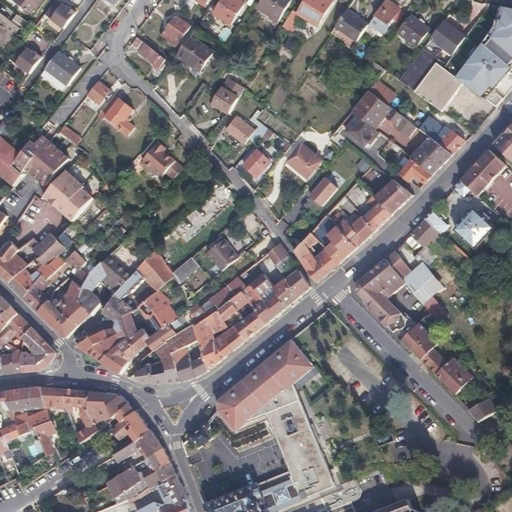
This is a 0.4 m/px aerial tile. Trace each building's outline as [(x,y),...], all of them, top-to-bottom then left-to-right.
[(32,13),(42,0),(16,0),(32,13)] [(118,0),(99,0),(99,1),(110,10),(118,0)] [(242,0),(224,0),(216,14),(232,25),(246,3),(242,0)] [(291,0),(267,0),(262,9),(280,20),(291,0)] [(305,0),(298,13),(293,10),(283,27),(291,32),(294,28),(292,27),(299,14),(318,26),(333,2),(330,0),(305,0)] [(397,25),(406,13),(388,0),(385,0),(375,15),(388,25),(391,21),(397,25)] [(64,3),(52,19),(65,29),(78,12),(70,6),(69,7),(64,3)] [(511,9),(504,8),(500,27),(511,35),(511,9)] [(368,25),(369,24),(348,9),(337,25),(358,40),(368,25)] [(28,22),(17,13),(10,21),(2,14),(0,16),(0,45),(4,48),(20,29),(22,30),(28,22)] [(191,26),(176,15),(162,37),(176,47),(191,26)] [(388,25),(375,15),(369,24),(368,25),(382,35),(388,25)] [(413,16),(400,33),(418,47),(430,30),(413,16)] [(211,24),(203,20),(199,27),(206,31),(211,24)] [(466,38),(444,23),(430,40),(454,56),(466,38)] [(484,44),(479,51),(511,77),(511,35),(500,27),(499,34),(487,47),(484,44)] [(192,34),(179,53),(203,70),(216,50),(192,34)] [(138,37),(131,45),(162,71),(165,65),(162,63),(165,59),(138,37)] [(29,48),(17,63),(31,74),(44,57),(34,50),(33,51),(29,48)] [(400,81),(442,112),(464,83),(458,79),(445,69),(448,64),(424,48),(400,81)] [(61,50),(42,74),(63,91),(81,67),(61,50)] [(511,88),(511,77),(479,51),(458,79),(464,83),(496,107),(511,88)] [(382,76),(386,71),(372,60),(368,65),(382,76)] [(101,103),(111,90),(100,81),(90,94),(101,103)] [(370,90),(388,104),(396,94),(378,81),(370,90)] [(210,107),(227,118),(237,103),(243,92),(237,88),(235,90),(227,85),(222,93),(219,92),(210,107)] [(406,137),(416,125),(388,104),(370,90),(361,101),(353,111),(359,116),(376,129),(386,118),(397,126),(395,129),(406,137)] [(135,110),(116,95),(104,112),(109,116),(108,117),(122,128),(120,131),(129,138),(136,129),(127,121),(135,110)] [(238,116),(226,130),(244,144),(248,139),(254,144),(260,134),(238,116)] [(372,145),(381,133),(376,129),(359,116),(347,132),(367,147),(370,144),(372,145)] [(430,137),(453,154),(466,141),(446,127),(444,130),(429,119),(421,129),(430,137)] [(82,140),(64,127),(60,132),(79,145),(82,140)] [(511,127),(507,133),(496,145),(511,159),(511,127)] [(268,128),(259,138),(271,148),(280,137),(268,128)] [(20,157),(13,166),(24,175),(29,170),(47,186),(70,158),(45,135),(37,144),(33,140),(20,157)] [(414,160),(433,175),(453,154),(430,137),(413,158),(414,160)] [(13,166),(20,157),(0,138),(0,172),(5,177),(6,176),(16,185),(24,175),(13,166)] [(173,179),(185,168),(165,150),(167,148),(160,141),(143,160),(161,177),(166,172),(173,179)] [(282,147),(287,152),(291,146),(286,142),(282,147)] [(300,147),(285,164),(304,181),(319,164),(300,147)] [(508,166),(491,150),(476,166),(463,181),(473,190),(477,194),(479,196),(493,181),(508,166)] [(256,151),(243,166),(257,179),(270,163),(256,151)] [(406,169),(414,160),(413,158),(408,154),(400,164),(406,169)] [(415,175),(425,183),(433,175),(414,160),(406,169),(403,174),(411,181),(415,175)] [(376,190),(387,181),(375,167),(364,175),(376,190)] [(88,186),(68,170),(47,196),(55,203),(57,201),(79,218),(97,197),(86,188),(88,186)] [(323,205),(338,187),(327,177),(311,195),(323,205)] [(413,195),(392,178),(375,197),(393,214),(413,195)] [(473,190),(463,181),(454,190),(464,200),(473,190)] [(479,196),(477,194),(474,197),(480,202),(483,199),(479,196)] [(366,220),(376,231),(393,214),(375,197),(374,196),(367,202),(372,207),(375,210),(372,213),(366,220)] [(350,216),(356,212),(348,197),(341,200),(350,216)] [(29,201),(32,214),(42,211),(40,199),(29,201)] [(0,205),(0,210),(8,216),(11,205),(4,200),(0,205)] [(100,215),(105,210),(100,205),(95,209),(100,215)] [(455,230),(475,248),(495,228),(487,220),(488,219),(484,214),(482,216),(475,209),(455,230)] [(428,219),(442,233),(450,225),(435,211),(428,219)] [(328,216),(358,248),(362,245),(376,231),(366,220),(364,217),(353,227),(339,212),(335,216),(331,212),(328,216)] [(328,250),(340,263),(358,248),(328,216),(313,233),(320,241),(328,250)] [(428,219),(412,235),(426,249),(442,233),(428,219)] [(313,233),(296,251),(296,252),(317,283),(340,263),(328,250),(317,259),(311,249),(320,241),(313,233)] [(48,267),(50,264),(71,244),(63,236),(59,240),(53,234),(41,245),(35,239),(29,243),(42,256),(39,259),(41,261),(45,264),(48,267)] [(426,249),(412,235),(406,242),(420,256),(426,249)] [(213,259),(229,246),(224,240),(208,253),(213,259)] [(0,253),(0,272),(11,282),(26,268),(31,263),(21,249),(13,242),(6,246),(0,253)] [(289,256),(281,244),(270,253),(278,265),(289,256)] [(239,259),(229,246),(213,259),(223,272),(239,259)] [(172,273),(163,259),(157,250),(132,277),(123,287),(115,295),(109,306),(103,312),(117,322),(132,313),(137,311),(126,300),(129,298),(127,296),(144,278),(157,293),(160,290),(174,276),(172,273)] [(74,281),(82,286),(91,276),(80,271),(89,262),(77,251),(68,260),(79,271),(74,281)] [(397,251),(389,260),(404,280),(413,272),(397,251)] [(292,257),(289,256),(278,265),(284,273),(289,269),(294,275),(301,270),(292,257)] [(93,314),(103,302),(98,296),(92,292),(100,281),(101,282),(108,274),(123,287),(132,277),(115,262),(110,257),(91,276),(82,286),(86,289),(82,301),(93,314)] [(198,266),(191,257),(172,273),(174,276),(178,282),(198,266)] [(389,260),(362,282),(359,294),(403,339),(415,327),(388,299),(408,284),(404,280),(389,260)] [(426,262),(413,272),(404,280),(408,284),(422,302),(432,294),(444,284),(426,262)] [(11,282),(24,296),(44,275),(49,279),(57,272),(50,264),(48,267),(45,264),(39,269),(32,275),(26,268),(11,282)] [(284,273),(278,265),(275,267),(285,281),(276,288),(289,306),(301,297),(289,280),(284,273)] [(57,287),(68,278),(61,269),(57,272),(49,279),(51,282),(57,287)] [(311,286),(301,270),(294,275),(289,280),(301,297),(310,289),(311,286)] [(101,282),(115,295),(123,287),(108,274),(101,282)] [(289,306),(276,288),(266,274),(253,284),(259,292),(265,300),(256,308),(257,309),(267,323),(289,306)] [(24,296),(40,312),(50,299),(43,292),(51,282),(49,279),(44,275),(24,296)] [(248,288),(240,277),(212,299),(220,310),(232,301),(244,292),(248,288)] [(79,326),(93,314),(82,301),(86,289),(82,286),(74,281),(69,294),(63,299),(66,312),(79,326)] [(253,284),(248,288),(244,292),(248,297),(249,300),(259,292),(253,284)] [(40,312),(54,326),(66,312),(63,299),(60,293),(56,288),(53,290),(50,299),(40,312)] [(156,323),(145,330),(152,341),(171,326),(179,320),(166,301),(167,300),(160,290),(157,293),(142,308),(156,323)] [(239,310),(244,306),(241,303),(248,297),(244,292),(232,301),(239,310)] [(249,300),(256,308),(265,300),(259,292),(249,300)] [(19,314),(0,294),(0,326),(4,330),(19,314)] [(444,309),(432,294),(422,302),(430,312),(435,317),(444,309)] [(232,301),(220,310),(214,315),(218,326),(233,315),(239,310),(232,301)] [(247,340),(267,323),(257,309),(250,315),(245,319),(236,326),(247,340)] [(68,338),(79,326),(66,312),(54,326),(68,338)] [(125,330),(132,341),(141,334),(132,313),(117,322),(116,329),(119,333),(125,330)] [(32,327),(19,314),(4,330),(1,333),(9,340),(17,333),(23,339),(25,337),(32,327)] [(209,318),(212,330),(218,326),(214,315),(209,318)] [(203,348),(214,344),(208,332),(212,330),(209,318),(197,328),(200,340),(202,345),(203,348)] [(403,339),(402,340),(455,394),(472,376),(453,357),(447,363),(432,349),(438,342),(419,323),(415,327),(403,339)] [(171,383),(184,381),(174,354),(186,347),(200,340),(197,328),(196,325),(178,336),(156,351),(164,361),(167,369),(168,373),(156,377),(157,384),(171,383)] [(150,342),(156,351),(178,336),(171,326),(152,341),(145,330),(141,334),(132,341),(135,346),(127,354),(126,352),(122,356),(123,357),(127,358),(131,361),(150,342)] [(233,351),(247,340),(236,326),(224,336),(233,351)] [(57,353),(32,327),(25,337),(27,339),(41,352),(36,358),(31,357),(30,351),(24,352),(26,372),(40,371),(51,365),(57,353)] [(79,345),(86,351),(115,336),(111,330),(103,331),(79,345)] [(101,361),(122,375),(131,361),(127,358),(123,357),(122,356),(126,352),(127,354),(135,346),(132,341),(125,330),(119,333),(115,336),(86,351),(101,361)] [(9,340),(1,333),(0,334),(0,339),(4,344),(9,340)] [(227,356),(233,351),(224,336),(214,344),(217,348),(221,346),(227,356)] [(4,344),(0,339),(0,356),(6,375),(16,374),(14,354),(5,354),(1,347),(4,344)] [(200,340),(186,347),(188,353),(202,345),(200,340)] [(218,363),(227,356),(221,346),(217,348),(214,344),(203,348),(205,356),(209,368),(218,363)] [(320,372),(293,344),(220,405),(219,410),(229,427),(222,433),(236,452),(277,437),(305,503),(321,496),(340,489),(302,406),(298,388),(320,372)] [(210,370),(209,368),(205,356),(192,363),(188,353),(186,347),(174,354),(184,381),(198,377),(210,370)] [(16,374),(26,372),(24,352),(20,350),(14,354),(16,374)] [(140,362),(144,370),(152,365),(149,360),(147,357),(140,362)] [(153,367),(156,377),(168,373),(167,369),(164,361),(153,367)] [(139,383),(157,384),(156,377),(153,367),(152,365),(144,370),(129,378),(139,383)] [(511,387),(503,393),(510,405),(511,403),(511,387)] [(47,407),(42,388),(7,392),(8,401),(12,411),(47,407)] [(66,399),(65,390),(42,388),(47,407),(64,407),(67,422),(74,422),(68,407),(65,402),(66,399)] [(92,411),(91,393),(65,390),(66,399),(65,402),(68,407),(82,409),(82,417),(89,428),(79,435),(83,443),(96,433),(89,412),(92,411)] [(7,392),(0,392),(0,427),(1,427),(0,415),(0,406),(1,408),(5,407),(8,414),(9,414),(12,422),(16,421),(12,411),(8,401),(7,392)] [(117,415),(129,404),(121,396),(91,393),(92,411),(89,412),(96,433),(101,429),(99,424),(110,421),(117,415)] [(470,411),(480,423),(498,411),(491,399),(470,411)] [(141,416),(129,404),(117,415),(120,423),(115,428),(117,429),(114,432),(120,441),(127,436),(128,438),(132,435),(137,442),(145,437),(152,429),(141,416)] [(48,409),(16,421),(16,424),(20,435),(32,430),(32,429),(35,428),(53,422),(48,409)] [(229,427),(219,410),(209,422),(207,422),(205,423),(203,425),(203,429),(195,435),(192,435),(190,436),(190,439),(185,443),(184,445),(188,456),(222,433),(229,427)] [(57,432),(53,422),(35,428),(48,456),(55,452),(49,436),(57,432)] [(0,436),(0,455),(10,450),(6,441),(20,435),(16,424),(1,430),(2,436),(0,436)] [(165,447),(152,429),(145,437),(137,442),(117,455),(96,468),(99,472),(102,470),(109,483),(126,472),(124,469),(118,472),(114,465),(144,447),(150,457),(165,447)] [(172,463),(165,447),(150,457),(154,465),(151,466),(151,468),(137,475),(133,467),(126,472),(109,483),(119,503),(129,500),(131,499),(147,491),(143,481),(147,479),(172,463)] [(178,476),(172,463),(147,479),(151,488),(152,490),(161,485),(178,476)] [(189,500),(178,476),(161,485),(168,503),(159,507),(156,505),(143,511),(162,511),(189,500)] [(78,489),(75,482),(59,493),(63,499),(78,489)] [(269,511),(259,484),(206,505),(209,511),(324,511),(327,511),(321,496),(305,503),(281,511),(269,511)] [(151,488),(147,491),(131,499),(132,502),(141,498),(152,490),(151,488)] [(95,492),(86,498),(89,503),(98,498),(95,492)] [(193,511),(189,500),(162,511),(193,511)] [(420,511),(419,510),(412,508),(408,500),(378,511),(420,511)]
